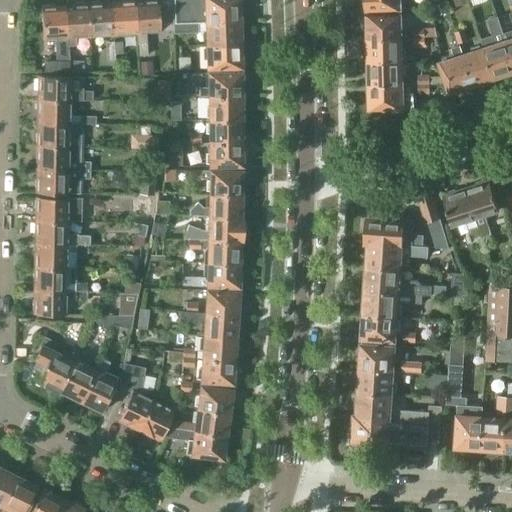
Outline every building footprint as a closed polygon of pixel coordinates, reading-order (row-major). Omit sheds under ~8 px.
[(137,31),(135,1),(132,1),(132,0),(122,0),(122,2),(111,3),(113,33),(136,32),(137,31)] [(137,31),(136,32),(138,55),(148,55),(146,31),(172,29),(173,29),(174,29),(173,23),(173,22),(171,0),(145,0),(135,1),(137,31)] [(206,21),(240,20),(239,10),(242,10),(241,1),(239,1),(238,0),(171,0),(173,22),(198,22),(206,21)] [(401,5),(400,0),(365,0),(365,6),(368,7),(368,11),(401,9),(401,5)] [(105,34),(113,33),(111,3),(101,3),(100,1),(90,2),(91,4),(88,4),(90,35),(105,34)] [(433,6),(434,9),(436,15),(448,11),(445,1),(433,6)] [(69,45),(76,45),(75,36),(90,35),(88,4),(86,4),(86,2),(76,3),(76,5),(65,6),(68,45),(69,45)] [(58,37),(60,60),(61,71),(70,71),(70,60),(69,45),(68,45),(65,6),(54,7),(54,4),(44,5),(44,7),(41,8),(43,38),(58,37)] [(368,38),(402,37),(401,14),(368,15),(368,18),(366,20),(366,25),(368,27),(368,38)] [(493,35),(482,39),(485,48),(495,78),(497,77),(500,79),(505,77),(506,74),(511,72),(511,57),(504,34),(498,16),(488,20),(493,35)] [(240,20),(206,21),(207,44),(240,43),(240,41),(242,39),(242,34),(240,31),(240,20)] [(173,29),(172,29),(173,33),(198,32),(198,22),(173,22),(173,23),(174,29),(173,29)] [(435,27),(425,28),(414,28),(414,37),(426,37),(426,36),(437,36),(435,27)] [(455,32),(458,44),(469,40),(465,29),(455,32)] [(402,37),(368,38),(369,49),(367,52),(367,57),(369,59),(369,62),(402,61),(402,37)] [(426,47),(426,37),(414,37),(414,47),(426,47)] [(115,60),(115,54),(114,41),(106,42),(107,60),(115,60)] [(114,41),(115,54),(123,54),(122,41),(114,41)] [(240,43),(207,44),(208,68),(241,67),(241,56),(243,56),(243,46),(241,46),(240,43)] [(464,55),(461,45),(452,48),(455,58),(441,62),(451,93),(454,92),(456,93),(461,91),(463,89),(473,85),(463,55),(464,55)] [(463,55),(473,85),(483,82),(486,83),(491,81),(493,79),(495,78),(485,48),(464,55),(463,55)] [(178,57),(179,69),(190,69),(190,56),(178,57)] [(21,70),(34,70),(34,61),(21,60),(21,70)] [(44,71),(61,71),(60,60),(45,60),(44,71)] [(83,60),(70,60),(70,71),(84,71),(83,60)] [(141,74),(152,74),(152,61),(140,61),(141,74)] [(369,85),(403,85),(402,61),(369,62),(369,64),(367,66),(367,71),(369,73),(369,85)] [(209,96),(241,95),(241,85),(244,82),(244,77),(241,75),(241,72),(209,72),(209,87),(199,87),(199,96),(209,96)] [(430,84),(430,74),(418,74),(418,84),(430,84)] [(40,88),(39,99),(70,100),(70,99),(92,100),(92,91),(82,91),(83,76),(40,75),(40,78),(37,78),(37,88),(40,88)] [(153,99),(168,100),(170,81),(157,80),(157,84),(154,84),(153,99)] [(177,82),(175,96),(188,95),(188,81),(177,82)] [(403,108),(414,108),(413,84),(403,85),(369,85),(370,97),(368,99),(368,104),(370,106),(370,110),(390,109),(392,111),(397,111),(399,109),(403,109),(403,108)] [(430,93),(430,84),(418,84),(418,93),(430,93)] [(210,119),(242,119),(242,116),(244,114),(244,108),(242,106),(241,95),(209,96),(210,119)] [(70,115),(70,100),(39,99),(39,101),(37,101),(37,112),(39,112),(39,122),(82,123),(82,124),(96,124),(96,116),(70,115)] [(170,101),(170,116),(170,119),(180,119),(180,101),(170,101)] [(210,142),(242,142),(242,131),(244,129),(244,124),(242,121),(242,119),(210,119),(210,142)] [(38,145),(81,146),(82,124),(82,123),(39,122),(39,133),(36,133),(36,143),(39,143),(38,145)] [(189,143),(201,143),(201,132),(189,133),(189,143)] [(131,134),(131,148),(159,149),(159,135),(131,134)] [(210,142),(210,166),(242,166),(242,162),(244,160),(244,155),(242,153),(242,142),(210,142)] [(90,161),(81,161),(81,146),(38,145),(38,148),(36,148),(36,158),(38,158),(38,169),(90,170),(90,161)] [(169,150),(168,150),(169,165),(182,165),(182,150),(170,150),(169,150)] [(136,161),(135,173),(157,173),(157,161),(136,161)] [(38,189),(38,192),(80,193),(80,178),(89,178),(90,170),(38,169),(38,179),(35,179),(35,189),(38,189)] [(173,175),(173,169),(166,169),(164,180),(170,180),(173,175)] [(202,178),(210,178),(209,193),(241,194),(241,192),(244,189),(244,184),(242,182),(242,170),(210,170),(190,169),(190,180),(202,180),(202,178)] [(139,194),(145,194),(154,195),(155,176),(141,175),(139,194)] [(476,218),(485,215),(499,210),(490,180),(486,182),(486,180),(477,183),(477,185),(467,188),(476,218)] [(476,218),(467,188),(456,192),(455,190),(446,193),(447,195),(443,196),(453,225),(457,224),(476,218)] [(209,193),(209,207),(203,206),(198,201),(189,209),(189,214),(209,215),(209,216),(241,216),(241,206),(243,204),(243,198),(241,196),(241,194),(209,193)] [(419,199),(426,222),(428,221),(440,218),(433,195),(419,199)] [(68,221),(93,222),(94,214),(68,213),(68,197),(37,196),(37,199),(35,199),(35,209),(37,209),(37,220),(68,221)] [(169,205),(156,204),(156,213),(168,213),(169,205)] [(488,222),(485,215),(476,218),(479,226),(482,237),(492,234),(488,222)] [(189,239),(240,241),(243,241),(243,229),(246,227),(246,222),(244,219),(244,216),(241,216),(209,216),(209,218),(205,218),(204,229),(203,229),(189,224),(183,239),(189,239)] [(402,245),(412,246),(413,235),(413,221),(400,220),(401,218),(390,217),(390,219),(368,218),(368,221),(366,221),(365,231),(367,231),(366,243),(369,243),(402,245)] [(440,218),(428,221),(436,247),(449,248),(440,218)] [(68,221),(37,220),(37,223),(35,222),(34,232),(37,233),(36,243),(76,244),(90,245),(90,235),(78,235),(75,231),(72,235),(67,235),(68,221)] [(137,234),(145,236),(148,225),(140,223),(137,234)] [(161,226),(152,224),(150,235),(160,237),(161,226)] [(482,237),(479,226),(469,230),(473,240),(482,237)] [(423,236),(413,235),(412,246),(413,246),(416,246),(422,246),(423,236)] [(240,251),(240,241),(189,239),(189,248),(205,249),(204,251),(203,263),(239,264),(239,261),(242,259),(242,254),(240,251)] [(36,266),(76,267),(76,244),(36,243),(36,254),(34,254),(34,264),(36,264),(36,266)] [(367,266),(400,269),(401,254),(416,255),(428,256),(429,247),(422,246),(416,246),(413,246),(412,246),(402,245),(369,243),(368,254),(366,256),(366,261),(368,263),(367,266)] [(127,257),(127,268),(137,269),(137,257),(127,257)] [(239,264),(203,263),(203,275),(204,277),(183,276),(183,285),(196,286),(239,287),(239,276),(242,273),(242,268),(239,266),(239,264)] [(36,290),(87,291),(87,282),(76,282),(76,267),(36,266),(36,269),(34,269),(33,279),(36,279),(36,290)] [(422,294),(446,295),(447,286),(422,285),(418,280),(410,280),(405,284),(399,284),(400,269),(367,266),(367,269),(365,271),(364,277),(367,279),(366,290),(422,294)] [(453,273),(451,297),(465,298),(468,289),(463,273),(453,273)] [(138,293),(140,283),(125,281),(124,292),(138,293)] [(511,285),(490,285),(490,290),(488,320),(488,321),(511,322),(511,285)] [(238,294),(239,291),(207,289),(206,312),(237,315),(238,304),(240,302),(241,296),(238,294)] [(87,291),(36,290),(35,300),(33,300),(33,310),(35,310),(35,313),(66,314),(66,299),(87,300),(87,291)] [(364,314),(397,316),(398,302),(422,303),(422,294),(366,290),(365,301),(363,303),(362,309),(364,311),(364,314)] [(197,313),(198,303),(186,302),(185,312),(197,313)] [(133,315),(135,305),(121,304),(121,315),(133,315)] [(139,313),(137,328),(147,329),(150,309),(140,308),(139,313)] [(237,315),(206,312),(206,313),(197,313),(185,312),(180,311),(179,320),(190,321),(193,324),(199,324),(201,322),(200,332),(204,333),(204,335),(235,337),(236,335),(238,333),(238,328),(236,325),(237,315)] [(110,327),(114,315),(95,314),(94,323),(110,327)] [(396,337),(397,316),(364,314),(364,317),(362,319),(361,325),(363,327),(362,339),(395,341),(396,337)] [(114,315),(110,327),(112,327),(112,325),(131,329),(133,315),(114,315)] [(511,322),(488,321),(486,361),(511,362),(511,322)] [(404,331),(403,342),(415,343),(416,332),(404,331)] [(235,339),(235,337),(204,335),(203,358),(234,360),(235,349),(237,347),(237,342),(235,339)] [(58,392),(74,361),(53,350),(56,342),(44,337),(34,357),(41,361),(37,369),(42,372),(38,379),(45,382),(44,385),(58,392)] [(361,368),(393,370),(395,346),(362,343),(362,347),(360,349),(359,355),(361,357),(361,368)] [(127,347),(124,363),(128,364),(130,364),(133,348),(127,347)] [(183,347),(182,357),(194,358),(195,348),(183,347)] [(182,366),(194,367),(194,358),(182,357),(182,366)] [(233,371),(234,360),(203,358),(201,381),(232,383),(232,381),(235,379),(235,373),(233,371)] [(115,381),(117,377),(105,371),(109,363),(101,359),(95,371),(81,400),(92,405),(92,409),(97,411),(99,409),(102,410),(116,382),(115,381)] [(74,361),(58,392),(68,397),(69,394),(81,400),(95,371),(94,371),(74,361)] [(402,361),(402,370),(414,371),(415,362),(402,361)] [(140,394),(145,367),(130,364),(128,364),(124,363),(119,385),(132,391),(118,418),(128,423),(129,426),(134,428),(137,427),(139,428),(153,401),(140,394)] [(449,365),(447,396),(461,397),(464,366),(449,365)] [(359,389),(359,392),(392,394),(393,370),(361,368),(360,379),(358,381),(357,387),(359,389)] [(413,382),(414,371),(402,370),(401,381),(413,382)] [(181,380),(180,389),(183,391),(191,392),(192,382),(181,380)] [(230,400),(232,389),(201,385),(198,408),(229,412),(229,410),(232,408),(232,403),(230,400)] [(179,401),(183,391),(180,389),(174,386),(169,397),(179,401)] [(392,394),(359,392),(359,395),(357,397),(356,402),(358,405),(358,415),(441,421),(442,407),(429,406),(429,411),(391,409),(392,394)] [(496,418),(482,417),(480,449),(483,449),(485,451),(491,451),(493,449),(504,450),(508,396),(498,395),(496,418)] [(160,439),(174,411),(153,401),(139,428),(142,430),(143,432),(148,435),(151,434),(160,439)] [(477,448),(480,449),(482,417),(483,406),(459,405),(456,447),(467,448),(469,450),(475,450),(477,448)] [(195,431),(226,435),(227,424),(230,422),(231,417),(228,414),(229,412),(198,408),(195,431)] [(441,421),(358,415),(357,415),(355,415),(354,425),(352,424),(351,435),(353,435),(353,440),(356,440),(356,443),(366,443),(366,441),(391,443),(391,445),(401,446),(401,444),(428,446),(428,441),(440,442),(441,421)] [(195,431),(171,428),(166,437),(188,440),(186,453),(223,458),(224,449),(227,447),(227,441),(225,439),(226,435),(195,431)] [(0,507),(1,505),(2,505),(16,476),(13,475),(13,472),(7,469),(5,471),(0,468),(0,507)] [(1,505),(0,507),(0,511),(7,511),(9,509),(15,511),(25,511),(38,487),(35,485),(35,483),(28,480),(26,481),(16,476),(2,505),(1,505)] [(56,511),(63,499),(53,494),(52,491),(46,488),(44,490),(41,488),(29,511),(56,511)] [(63,499),(56,511),(82,511),(84,509),(81,508),(81,505),(75,502),(72,503),(63,499)]
